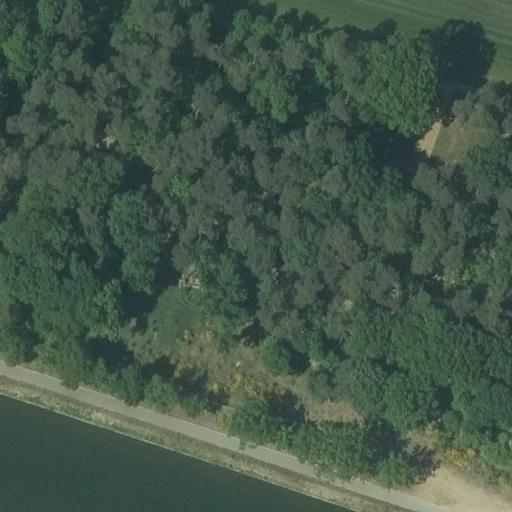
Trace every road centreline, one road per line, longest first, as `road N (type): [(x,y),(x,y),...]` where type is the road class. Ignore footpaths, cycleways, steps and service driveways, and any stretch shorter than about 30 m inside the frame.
road 1 (track): [(457,508),(415,473),(363,446),(0,340)]
road 2 (track): [(511,103),(139,0)]
